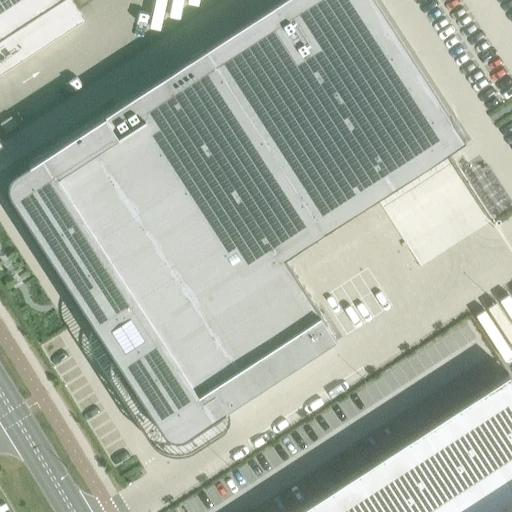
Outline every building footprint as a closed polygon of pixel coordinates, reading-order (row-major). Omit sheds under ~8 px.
[(0,0),(0,72),(83,19),(71,0),(0,0)] [(8,178),(7,182),(7,186),(8,190),(10,193),(93,321),(112,351),(110,353),(109,358),(108,363),(108,368),(109,373),(111,378),(113,382),(149,437),(151,441),(155,445),(159,448),(164,450),(170,452),(175,452),(180,452),(186,451),(190,449),(195,447),(222,429),(224,427),(226,424),(227,421),(228,418),(228,414),(227,411),(225,408),(225,407),(226,407),(335,336),(283,256),(376,195),(464,139),(451,117),(450,118),(373,0),(278,0),(29,161),(28,161),(15,169),(12,172),(10,175),(8,178)] [(26,118),(99,76),(91,63),(67,76),(66,75),(33,93),(27,83),(12,92),(26,118)] [(11,117),(0,124),(6,132),(16,125),(11,117)] [(511,511),(511,379),(509,375),(508,374),(294,511),(511,511)]
